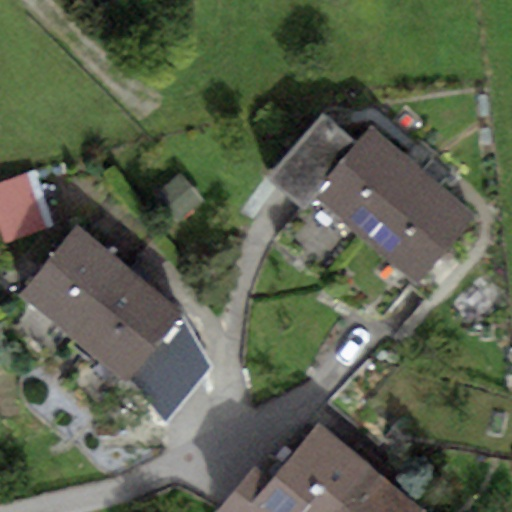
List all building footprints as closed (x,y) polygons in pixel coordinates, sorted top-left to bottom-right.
[(317,197),(361,147),(324,115),(268,178),(305,211),(317,197)] [(364,237),(419,172),(373,133),(361,147),(317,197),(364,237)] [(474,218),(419,172),(364,237),(418,283),(474,218)] [(25,175),(0,183),(0,234),(6,252),(46,239),(25,175)] [(178,175),(155,196),(180,223),(203,202),(178,175)] [(20,294),(71,335),(128,264),(77,223),(20,294)] [(128,264),(71,335),(127,379),(183,309),(128,264)] [(336,511),(373,467),(319,423),(271,480),(254,465),(215,511),(336,511)] [(420,511),(424,508),(373,467),(336,511),(420,511)]
